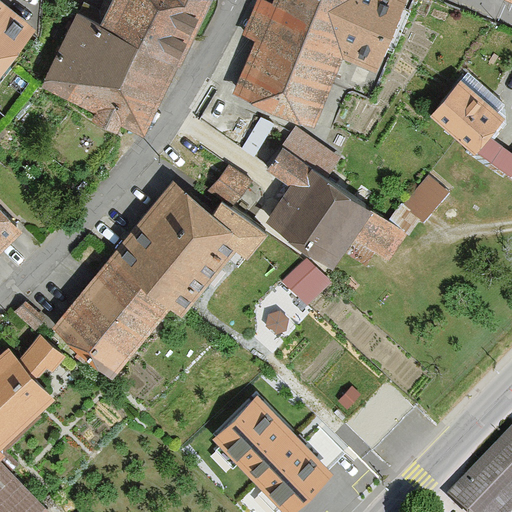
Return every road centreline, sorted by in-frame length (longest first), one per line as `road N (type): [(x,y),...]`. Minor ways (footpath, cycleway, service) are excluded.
road 1 (residential): [(0,304),(152,144),(234,0)]
road 2 (tertiary): [(383,511),(511,382)]
